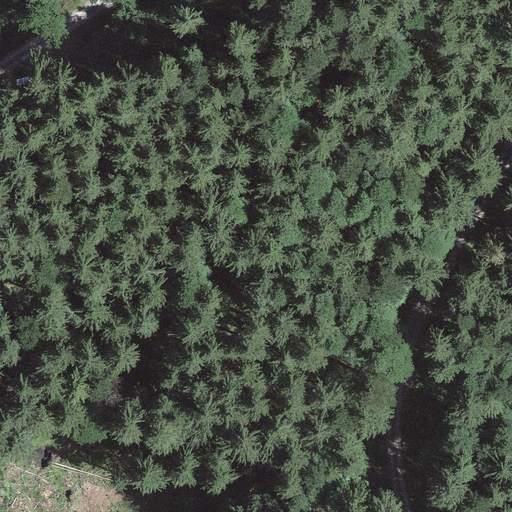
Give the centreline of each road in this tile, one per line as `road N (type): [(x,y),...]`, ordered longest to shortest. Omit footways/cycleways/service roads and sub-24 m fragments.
road 1 (track): [(412,511),(398,461),(397,393),(462,221),(511,144)]
road 2 (track): [(107,0),(0,66)]
